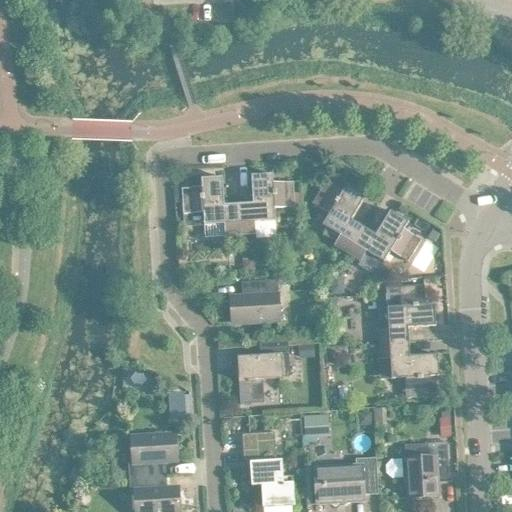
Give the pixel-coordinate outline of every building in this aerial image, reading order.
[(256,197),(242,198),(244,229),(259,228),(258,216),(278,215),(278,202),(298,201),(296,175),(276,176),(275,168),(254,169),(256,197)] [(244,229),(242,198),(227,198),(226,171),(204,172),(205,181),(184,182),(185,196),(186,207),(206,206),(207,219),(227,218),(228,230),(244,229)] [(337,239),(350,247),(366,221),(354,213),(369,189),(350,178),(346,185),(328,175),(315,197),(333,207),(326,219),(343,229),(337,239)] [(184,182),(177,182),(178,197),(185,196),(184,182)] [(366,221),(350,247),(363,255),(369,245),(387,256),(394,245),(411,255),(424,233),(407,223),(411,215),(393,204),(379,228),(366,221)] [(257,253),(245,253),(246,265),(258,264),(257,253)] [(346,267),(332,267),(332,287),(347,287),(346,267)] [(245,276),(246,290),(237,290),(238,317),(283,314),(281,274),(245,276)] [(380,322),(381,338),(412,336),(411,321),(439,319),(438,298),(429,299),(428,279),(402,280),(403,300),(390,301),(392,321),(380,322)] [(251,350),(240,350),(241,362),(243,398),(267,397),(266,373),(293,371),(292,347),(291,335),(262,337),(263,349),(251,350)] [(412,336),(381,338),(382,353),(393,352),(395,372),(408,372),(409,392),(434,390),(433,370),(442,370),(441,348),(413,350),(412,336)] [(317,338),(301,339),(301,351),(317,351),(317,338)] [(453,405),(442,406),(443,431),(454,430),(453,405)] [(323,409),(306,410),(307,428),(319,428),(324,427),(323,409)] [(277,426),(245,428),(246,442),(247,457),(253,457),(254,480),(264,479),(266,501),(298,499),(296,470),(286,471),(285,454),(279,454),(278,440),(277,426)] [(131,456),(132,470),(168,468),(167,455),(176,454),(175,428),(133,430),(135,456),(131,456)] [(319,428),(307,428),(308,440),(319,434),(319,431),(319,428)] [(409,471),(411,492),(441,490),(440,473),(452,472),(450,436),(429,437),(430,451),(408,452),(408,453),(393,454),(388,460),(389,467),(395,472),(409,471)] [(317,461),(319,497),(367,495),(367,489),(381,488),(379,452),(358,453),(359,459),(317,461)] [(168,468),(132,470),(132,485),(137,484),(138,510),(180,508),(178,481),(169,482),(168,468)]
